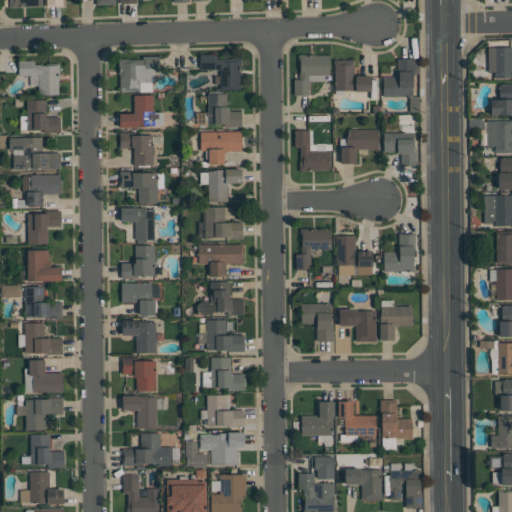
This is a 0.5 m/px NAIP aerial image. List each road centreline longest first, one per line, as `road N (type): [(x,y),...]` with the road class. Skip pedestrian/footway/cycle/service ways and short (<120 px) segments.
road 1 (residential): [(268,29),(275,511)]
road 2 (residential): [(88,35),(94,511)]
road 3 (residential): [(0,38),(375,26)]
road 4 (tertiary): [(443,24),(445,375)]
road 5 (residential): [(273,379),(445,375)]
